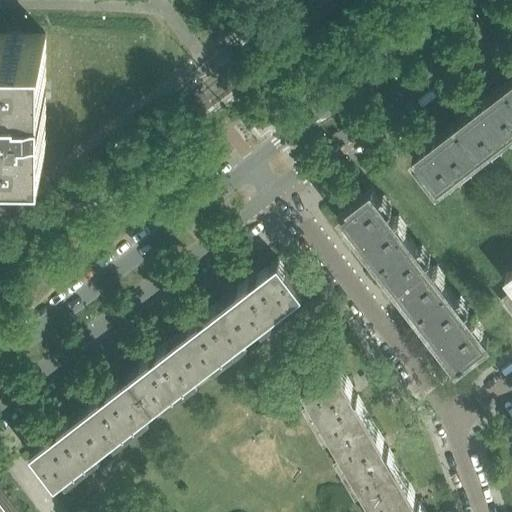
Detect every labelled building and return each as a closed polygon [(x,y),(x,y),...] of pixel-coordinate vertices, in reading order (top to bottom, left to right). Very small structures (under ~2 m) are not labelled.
[(0,148),(16,148),(46,148),(46,101),(46,99),(46,91),(46,88),(33,88),(33,83),(46,83),(46,82),(46,72),(46,33),(19,32),(16,32),(0,32),(0,148)] [(480,150),(511,126),(511,88),(506,81),(486,97),(484,95),(474,104),(475,105),(457,119),(480,150)] [(439,183),(480,150),(457,119),(435,136),(434,134),(434,135),(424,142),(425,144),(415,152),(414,151),(413,152),(437,185),(439,183)] [(410,237),(394,216),(372,188),(373,187),(372,186),(339,211),(341,212),(342,212),(356,231),(354,232),(362,241),(362,242),(364,241),(379,260),(410,237)] [(449,287),(432,266),(410,237),(379,260),(395,281),(393,282),(401,292),(403,291),(418,311),(449,287)] [(278,257),(256,275),(229,295),(254,326),(302,289),(278,257)] [(486,336),(471,316),(449,287),(418,311),(433,331),(432,332),(439,342),(441,341),(456,360),(455,361),(456,362),(460,359),(461,360),(465,357),(464,356),(489,337),(487,336),(486,336)] [(511,289),(502,298),(511,311),(511,289)] [(234,341),(254,326),(229,295),(180,333),(204,364),(225,349),(228,352),(231,350),(237,345),(234,341)] [(184,380),(204,364),(180,333),(131,371),(155,402),(175,387),(178,391),(181,388),(187,384),(184,380)] [(369,417),(338,364),(337,363),(302,383),(334,438),(369,417)] [(134,418),(155,402),(131,371),(82,408),(106,440),(125,425),(128,429),(137,422),(134,418)] [(55,479),(106,440),(82,408),(31,448),(55,479)] [(400,470),(369,417),(334,438),(347,459),(343,462),(349,472),(353,469),(361,483),(365,490),(400,470)] [(423,511),(418,501),(400,470),(365,490),(378,511),(423,511)] [(0,511),(20,511),(0,484),(0,511)]
